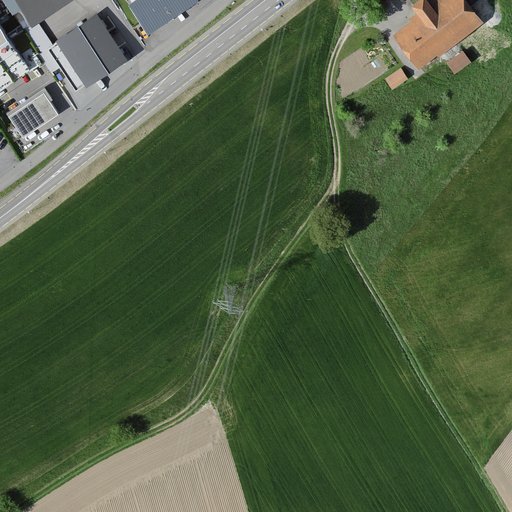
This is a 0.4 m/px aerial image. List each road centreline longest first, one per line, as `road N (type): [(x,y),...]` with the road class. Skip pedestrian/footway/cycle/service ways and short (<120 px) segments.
road 1 (track): [(370,0),(333,62),(341,231),(502,511)]
road 2 (secondary): [(0,218),(274,0)]
road 3 (residential): [(225,0),(0,185)]
